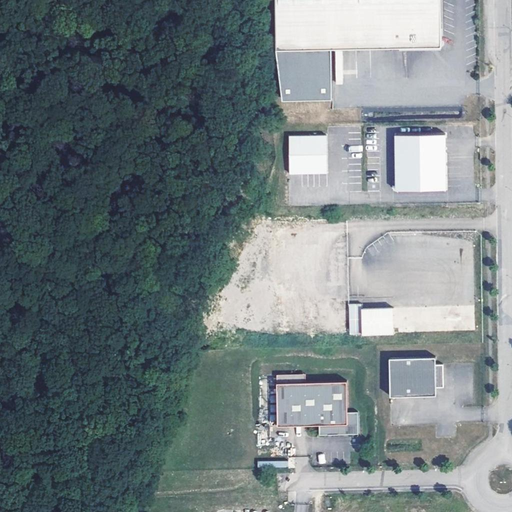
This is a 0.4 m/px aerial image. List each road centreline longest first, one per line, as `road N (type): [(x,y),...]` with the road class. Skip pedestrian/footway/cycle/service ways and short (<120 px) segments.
road 1 (unclassified): [(498,30),(505,447)]
road 2 (unclassified): [(479,475),(290,482)]
road 3 (unknown): [(498,67),(365,81)]
